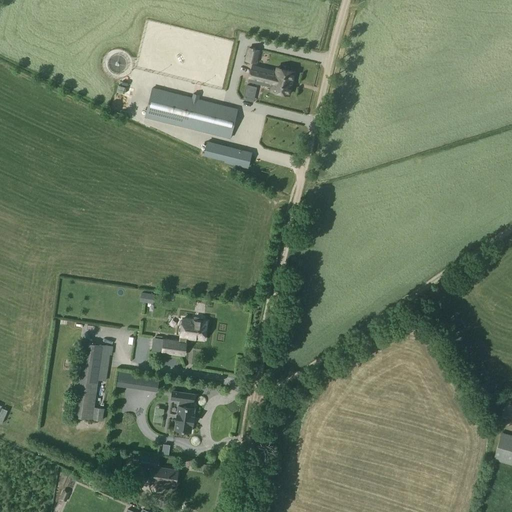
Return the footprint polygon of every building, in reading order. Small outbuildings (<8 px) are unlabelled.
[(251,65),(249,73),(256,75),(270,78),(291,84),(294,72),(276,68),(276,71),(251,65)] [(256,75),(249,73),(248,81),(272,87),(271,91),(288,95),(291,84),(270,78),(256,75)] [(237,110),(197,100),(198,95),(193,94),(192,98),(152,88),(145,117),(230,138),(237,110)] [(249,138),(249,148),(266,148),(266,126),(273,126),(273,121),(264,121),(264,125),(244,125),(244,138),(249,138)] [(191,138),(191,152),(223,153),(223,139),(191,138)] [(239,165),(242,151),(228,148),(224,161),(239,165)] [(149,303),(151,293),(141,292),(140,302),(149,303)] [(179,342),(163,339),(162,351),(183,354),(185,343),(185,342),(186,336),(204,339),(206,322),(202,322),(202,318),(194,317),(193,320),(182,319),(179,342)] [(80,341),(70,415),(102,420),(103,408),(93,407),(102,345),(80,341)] [(117,385),(142,389),(144,375),(119,371),(117,385)] [(192,416),(194,408),(190,407),(190,402),(192,402),(194,394),(180,392),(179,400),(180,400),(179,406),(178,406),(177,414),(176,414),(175,421),(174,430),(179,430),(186,431),(190,432),(191,424),(192,424),(193,416),(192,416)] [(511,417),(511,407),(502,405),(500,415),(511,417)] [(158,415),(151,418),(153,424),(160,422),(158,415)] [(511,435),(501,433),(494,460),(511,464),(511,435)] [(140,466),(151,468),(149,481),(175,485),(177,470),(176,470),(176,468),(171,467),(171,469),(157,467),(159,457),(142,454),(140,466)]
